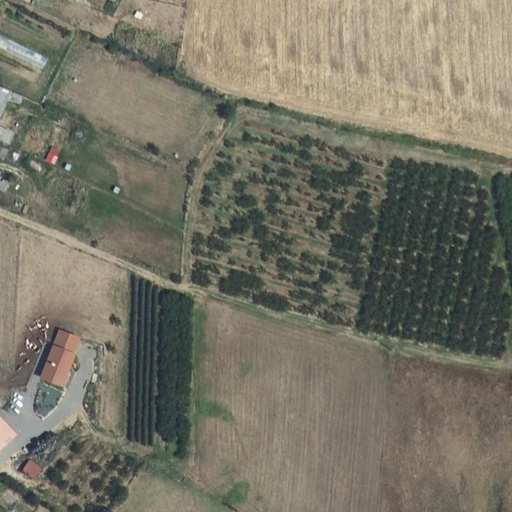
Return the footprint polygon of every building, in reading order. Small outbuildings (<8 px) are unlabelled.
[(0,49),(43,67),(48,55),(0,36),(0,49)] [(0,113),(9,93),(0,89),(0,113)] [(60,366),(66,350),(64,350),(71,334),(52,327),(33,373),(60,384),(66,368),(60,366)] [(53,415),(57,393),(40,390),(36,412),(53,415)] [(6,417),(0,422),(0,453),(22,433),(6,417)] [(20,469),(32,478),(40,468),(28,458),(20,469)]
